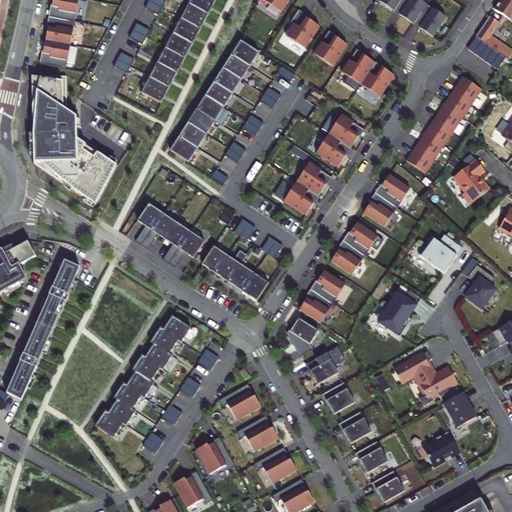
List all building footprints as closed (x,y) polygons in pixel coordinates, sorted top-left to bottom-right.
[(79,0),(53,0),(53,2),(52,7),(60,9),(58,19),(75,22),(79,0)] [(166,2),(162,0),(149,0),(149,2),(162,9),(166,2)] [(216,0),(191,0),(189,5),(208,15),(216,0)] [(262,0),(282,13),(290,0),(262,0)] [(401,0),(381,0),(380,2),(386,6),(394,11),(399,3),(401,0)] [(427,5),(419,0),(401,0),(399,3),(406,7),(400,15),(406,19),(414,24),(419,16),(427,5)] [(511,0),(501,0),(500,1),(511,9),(511,0)] [(511,9),(500,1),(494,10),(511,22),(511,9)] [(53,2),(52,2),(49,17),(58,19),(60,9),(52,7),(53,2)] [(162,9),(149,2),(145,8),(158,15),(162,9)] [(406,7),(399,3),(394,11),(393,13),(405,21),(406,19),(400,15),(406,7)] [(208,15),(189,5),(181,19),(201,29),(208,15)] [(446,18),(427,5),(419,16),(425,20),(420,29),(426,33),(433,37),(446,18)] [(309,16),(299,10),(291,23),(294,25),(286,36),(306,49),(320,27),(307,19),(309,16)] [(425,20),(419,16),(414,24),(413,26),(425,34),(426,33),(420,29),(425,20)] [(58,19),(49,17),(46,33),(47,33),(48,28),(56,30),(58,19)] [(511,51),(490,36),(499,23),(490,17),(476,37),(509,59),(511,54),(511,51)] [(75,22),(58,19),(56,30),(48,28),(47,33),(46,41),(71,46),(75,22)] [(201,29),(181,19),(173,34),(193,44),(201,29)] [(150,31),(137,24),(133,31),(146,38),(150,31)] [(146,38),(133,31),(130,38),(143,45),(146,38)] [(341,39),(329,31),(322,42),(329,47),(336,38),(340,40),(341,39)] [(193,44),(173,34),(166,48),(185,59),(193,44)] [(329,47),(322,42),(314,55),(333,67),(348,45),(340,40),(336,38),(329,47)] [(71,46),(46,41),(44,49),(43,54),(51,55),(49,66),(66,69),(71,46)] [(259,53),(241,41),(232,55),(250,67),(259,53)] [(44,49),(43,48),(40,64),(49,66),(51,55),(43,54),(44,49)] [(185,59),(166,48),(157,63),(177,74),(185,59)] [(369,57),(357,50),(350,61),(357,66),(364,56),(368,59),(369,57)] [(134,60),(121,54),(118,60),(131,67),(134,60)] [(250,67),(232,55),(223,69),(242,81),(250,67)] [(357,66),(350,61),(342,73),(361,86),(369,73),(375,64),(368,59),(364,56),(357,66)] [(131,67),(118,60),(114,67),(127,74),(131,67)] [(388,70),(376,62),(375,64),(369,73),(376,78),(383,69),(387,71),(388,70)] [(177,74),(157,63),(150,78),(169,88),(177,74)] [(295,76),(282,67),(278,74),(290,82),(295,76)] [(242,81),(223,69),(214,82),(233,94),(242,81)] [(376,78),(369,73),(361,86),(380,98),(395,76),(387,71),(383,69),(376,78)] [(67,112),(66,76),(30,77),(33,166),(42,166),(94,207),(116,167),(76,140),(75,119),(67,112)] [(169,88),(150,78),(141,93),(161,104),(169,88)] [(482,90),(463,78),(452,93),(471,106),(482,90)] [(233,94),(214,82),(206,96),(224,108),(233,94)] [(281,97),(268,89),(264,95),(277,103),(281,97)] [(471,106),(452,93),(444,105),(463,118),(471,106)] [(277,103),(264,95),(260,102),(273,110),(277,103)] [(224,108),(206,96),(197,110),(215,122),(224,108)] [(463,118),(444,105),(434,121),(453,134),(463,118)] [(113,121),(144,135),(151,121),(120,106),(113,121)] [(215,122),(197,110),(188,123),(207,135),(215,122)] [(354,123),(342,115),(329,135),(341,143),(351,149),(356,141),(359,137),(349,131),(354,123)] [(263,124),(251,116),(247,122),(259,130),(263,124)] [(453,134),(434,121),(425,133),(444,146),(453,134)] [(511,121),(502,136),(509,141),(511,143),(511,121)] [(259,130),(247,122),(243,129),(255,137),(259,130)] [(207,135),(188,123),(179,137),(198,149),(207,135)] [(359,137),(356,141),(357,142),(365,131),(354,123),(349,131),(359,137)] [(483,130),(477,128),(475,136),(482,138),(483,130)] [(444,146),(425,133),(415,148),(434,161),(444,146)] [(341,143),(329,135),(317,154),(338,168),(343,161),(346,156),(337,150),(341,143)] [(198,149),(179,137),(170,151),(189,163),(198,149)] [(246,151),(233,143),(229,150),(242,158),(246,151)] [(351,149),(341,143),(337,150),(346,156),(343,161),(345,161),(352,150),(351,149)] [(434,161),(415,148),(406,161),(426,174),(434,161)] [(242,158),(229,150),(225,156),(238,164),(242,158)] [(485,172),(477,161),(454,178),(465,193),(462,195),(470,205),(489,190),(479,177),(485,172)] [(322,171),(310,163),(297,182),(309,190),(319,197),(324,189),(327,185),(317,178),(322,171)] [(228,179),(216,171),(212,178),(224,185),(228,179)] [(327,185),(324,189),(325,190),(333,178),(322,171),(317,178),(327,185)] [(411,190),(390,176),(386,183),(383,187),(389,191),(384,199),(398,209),(411,190)] [(309,190),(297,182),(284,202),(306,216),(311,208),(314,204),(304,198),(309,190)] [(386,183),(385,182),(376,194),(384,199),(389,191),(383,187),(386,183)] [(319,197),(309,190),(304,198),(314,204),(311,208),(312,209),(320,198),(319,197)] [(384,199),(376,194),(368,206),(369,207),(372,203),(379,207),(384,199)] [(398,209),(384,199),(379,207),(372,203),(369,207),(365,214),(385,228),(398,209)] [(163,214),(149,204),(137,221),(145,227),(151,231),(163,214)] [(511,208),(502,224),(503,224),(501,227),(502,229),(507,233),(511,236),(511,208)] [(177,223),(163,214),(151,231),(157,235),(165,240),(177,223)] [(249,224),(243,220),(235,232),(241,236),(249,224)] [(191,232),(177,223),(165,240),(173,245),(179,249),(191,232)] [(256,228),(249,224),(241,236),(247,241),(256,228)] [(379,238),(358,224),(354,231),(351,235),(357,239),(352,247),(366,257),(379,238)] [(151,231),(145,227),(135,242),(141,246),(151,231)] [(354,231),(352,230),(344,242),(352,247),(357,239),(351,235),(354,231)] [(157,235),(151,231),(141,246),(147,250),(157,235)] [(205,242),(191,232),(179,249),(185,253),(194,259),(205,242)] [(419,256),(445,275),(454,263),(452,262),(463,249),(445,235),(439,243),(432,238),(419,256)] [(276,242),(270,238),(262,250),(268,254),(276,242)] [(282,246),(276,242),(268,254),(274,258),(282,246)] [(352,247),(344,242),(336,254),(337,255),(340,251),(346,255),(352,247)] [(36,258),(28,243),(0,257),(0,295),(27,281),(19,267),(36,258)] [(179,249),(173,245),(163,261),(169,265),(179,249)] [(228,256),(214,247),(202,265),(216,274),(228,256)] [(366,257),(352,247),(346,255),(340,251),(337,255),(332,262),(353,276),(366,257)] [(185,253),(179,249),(169,265),(175,269),(185,253)] [(241,265),(228,256),(216,274),(229,283),(241,265)] [(79,264),(62,257),(59,264),(63,266),(65,261),(78,267),(79,264)] [(78,267),(65,261),(63,266),(7,394),(22,402),(66,301),(62,300),(65,294),(68,296),(80,268),(78,267)] [(255,274),(241,265),(229,283),(243,292),(255,274)] [(495,279),(477,266),(468,278),(475,283),(465,297),(482,310),(496,290),(490,285),(495,279)] [(347,285),(326,272),(321,279),(318,283),(325,288),(319,296),(334,305),(347,285)] [(269,283),(255,274),(243,292),(257,301),(269,283)] [(321,279),(320,278),(312,291),(319,296),(325,288),(318,283),(321,279)] [(421,298),(409,290),(404,298),(398,293),(378,323),(399,337),(406,327),(403,325),(421,298)] [(319,296),(312,291),(303,303),(305,303),(308,299),(314,304),(319,296)] [(334,305),(319,296),(314,304),(308,299),(305,303),(300,311),(321,324),(334,305)] [(191,329),(172,317),(164,330),(160,328),(160,329),(182,343),(191,329)] [(319,331),(299,318),(290,332),(292,333),(289,338),(300,357),(313,350),(310,345),(319,331)] [(511,321),(492,333),(500,346),(507,342),(511,349),(511,321)] [(182,343),(160,329),(151,343),(172,357),(173,356),(170,354),(178,342),(181,344),(182,343)] [(500,346),(492,333),(486,336),(494,350),(500,346)] [(172,357),(151,343),(150,344),(153,346),(145,358),(142,356),(163,371),(172,357)] [(219,359),(207,350),(203,357),(215,365),(219,359)] [(432,360),(428,352),(394,370),(402,384),(415,376),(426,395),(419,399),(424,407),(433,402),(431,398),(438,394),(440,397),(451,391),(449,388),(457,383),(449,368),(435,376),(427,362),(432,360)] [(339,373),(327,353),(309,364),(312,370),(310,371),(318,385),(339,373)] [(163,371),(142,356),(132,370),(154,385),(154,384),(151,382),(160,369),(163,371)] [(215,365),(203,357),(198,363),(211,371),(215,365)] [(250,377),(245,369),(241,372),(245,380),(250,377)] [(154,385),(132,370),(132,371),(135,373),(127,386),(124,384),(123,384),(145,398),(154,385)] [(201,386),(189,378),(184,385),(197,393),(201,386)] [(355,403),(344,383),(325,393),(329,399),(326,401),(334,415),(355,403)] [(145,398),(123,384),(114,398),(136,412),(133,410),(142,397),(145,399),(145,398)] [(197,393),(184,385),(180,391),(193,399),(197,393)] [(255,397),(248,385),(237,391),(241,397),(249,392),(252,398),(255,397)] [(241,397),(237,391),(219,401),(223,407),(227,405),(236,421),(261,408),(255,397),(252,398),(249,392),(241,397)] [(468,402),(463,393),(444,404),(458,429),(476,418),(467,402),(468,402)] [(136,412),(114,398),(114,399),(117,401),(109,413),(106,411),(105,412),(127,426),(136,412)] [(183,414),(170,406),(166,412),(178,420),(183,414)] [(127,426),(105,412),(95,426),(114,439),(123,424),(126,427),(127,426)] [(178,420),(166,412),(162,419),(174,427),(178,420)] [(372,432),(360,412),(342,423),(345,429),(343,430),(351,444),(372,432)] [(273,428),(266,417),(255,423),(259,429),(267,424),(270,430),(273,428)] [(259,429),(255,423),(237,433),(241,439),(245,437),(254,453),(279,439),(273,428),(270,430),(267,424),(259,429)] [(460,453),(448,432),(436,439),(437,441),(423,449),(433,467),(451,457),(452,458),(460,453)] [(164,442),(152,433),(148,440),(160,448),(164,442)] [(225,448),(219,438),(207,444),(208,447),(214,443),(219,452),(225,448)] [(160,448),(148,440),(144,446),(156,454),(160,448)] [(388,462),(377,442),(358,452),(362,458),(360,460),(367,474),(388,462)] [(235,466),(225,448),(219,452),(214,443),(208,447),(207,444),(196,450),(210,475),(226,466),(228,470),(235,466)] [(291,460),(284,448),(273,454),(277,461),(285,456),(288,461),(291,460)] [(277,461),(273,454),(255,464),(259,471),(263,468),(272,485),(297,471),(291,460),(288,461),(285,456),(277,461)] [(405,491),(394,471),(375,482),(378,488),(376,489),(384,503),(405,491)] [(202,483),(196,472),(184,478),(186,481),(191,478),(196,486),(202,483)] [(212,501),(202,483),(196,486),(191,478),(186,481),(184,478),(173,485),(187,509),(203,500),(206,504),(212,501)] [(308,492),(302,480),(291,486),(294,492),(303,487),(306,493),(308,492)] [(294,492),(291,486),(273,496),(277,502),(281,500),(287,511),(298,511),(315,503),(308,492),(306,493),(303,487),(294,492)] [(487,511),(474,489),(433,511),(487,511)] [(176,511),(170,501),(159,507),(161,509),(155,511),(176,511)]
